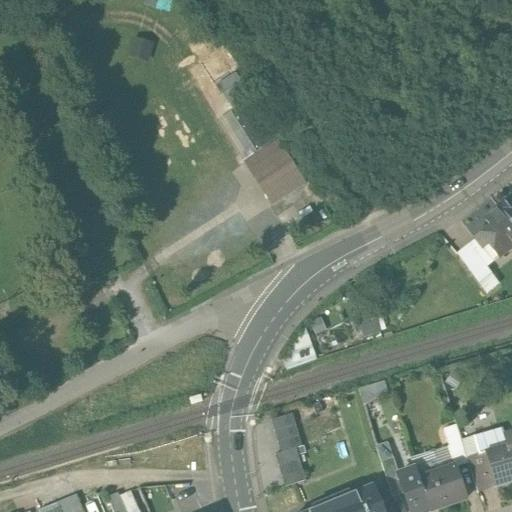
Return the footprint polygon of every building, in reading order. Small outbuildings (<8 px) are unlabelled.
[(278,142),(251,100),(233,111),(260,154),(278,142)] [(260,154),(244,164),(271,207),(305,185),(278,142),(260,154)] [(511,200),(498,210),(511,226),(511,200)] [(206,249),(219,273),(268,248),(261,234),(271,229),(259,206),(246,213),(252,225),(206,249)] [(511,226),(498,210),(485,220),(486,221),(478,227),(483,234),(475,240),(492,262),(499,257),(511,247),(511,226)] [(491,274),(468,245),(457,254),(479,283),(491,274)] [(366,336),(382,333),(380,317),(363,320),(366,336)] [(297,352),(285,357),(291,370),(322,358),(311,331),(292,338),(297,352)] [(294,413),(271,419),(289,485),(312,479),(294,413)] [(456,428),(443,432),(455,468),(456,469),(468,464),(466,460),(456,428)] [(511,435),(505,438),(502,429),(473,438),(478,456),(485,454),(495,486),(511,480),(511,435)] [(478,456),(466,460),(468,464),(477,494),(495,489),(495,486),(485,454),(478,456)] [(392,460),(381,464),(392,498),(403,494),(397,476),(398,476),(392,460)] [(455,468),(432,476),(428,465),(414,470),(428,511),(431,511),(467,499),(456,469),(455,468)] [(428,511),(414,470),(398,476),(397,476),(403,494),(404,494),(409,511),(428,511)] [(349,493),(312,509),(313,511),(312,511),(382,511),(372,487),(350,497),(349,493)] [(90,511),(85,494),(44,505),(46,511),(90,511)] [(118,494),(107,499),(111,511),(124,511),(119,498),(118,494)] [(137,511),(130,494),(119,498),(124,511),(137,511)]
